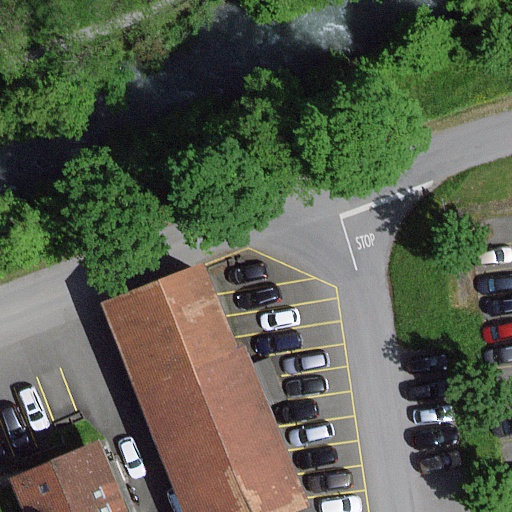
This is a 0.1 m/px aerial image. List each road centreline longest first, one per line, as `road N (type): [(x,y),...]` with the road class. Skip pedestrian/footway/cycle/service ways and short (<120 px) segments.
road 1 (unclassified): [(335,195),(0,317)]
road 2 (unclassified): [(389,511),(364,291),(335,195)]
road 3 (unclassified): [(335,195),(511,135)]
